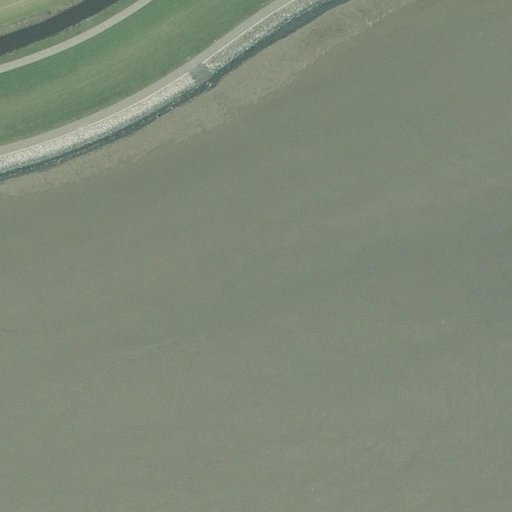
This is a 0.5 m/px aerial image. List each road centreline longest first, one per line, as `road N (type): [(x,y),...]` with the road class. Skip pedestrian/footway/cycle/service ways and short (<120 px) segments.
road 1 (unclassified): [(0,159),(142,104),(302,0)]
road 2 (unclassified): [(0,73),(93,37),(153,0)]
